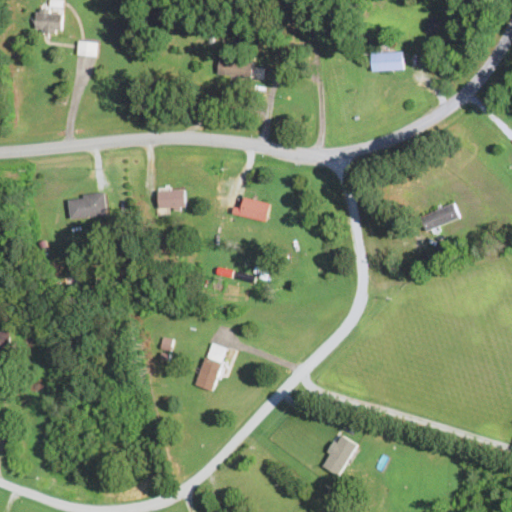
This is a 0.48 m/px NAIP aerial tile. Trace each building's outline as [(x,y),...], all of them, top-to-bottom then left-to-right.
[(36,33),(62,33),(62,12),(36,12),(36,33)] [(426,33),(437,36),(441,20),(430,18),(426,33)] [(97,43),(78,43),(78,57),(97,57),(97,43)] [(371,72),(404,72),(404,54),(371,54),(371,72)] [(264,82),(266,65),(221,60),(219,78),(264,82)] [(157,191),(157,208),(186,208),(186,191),(157,191)] [(68,198),(71,219),(107,215),(105,194),(68,198)] [(237,214),(265,223),(270,205),(242,197),(237,214)] [(460,218),(454,204),(418,219),(424,233),(460,218)] [(10,328),(0,326),(0,347),(8,348),(10,328)] [(227,348),(210,342),(197,386),(214,392),(227,348)] [(86,362),(86,349),(66,350),(66,363),(86,362)] [(353,443),(338,433),(311,474),(326,484),(333,472),(341,477),(347,468),(340,464),(353,443)]
